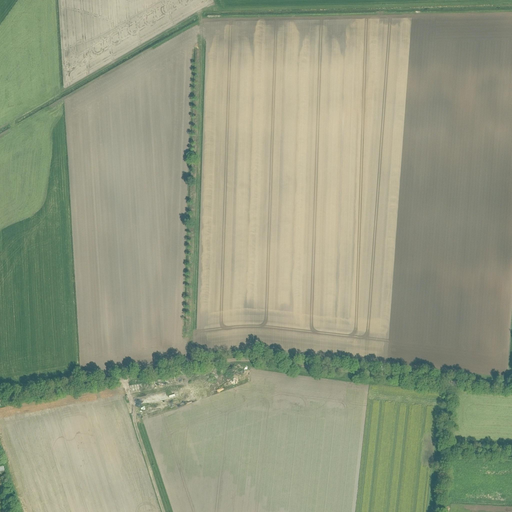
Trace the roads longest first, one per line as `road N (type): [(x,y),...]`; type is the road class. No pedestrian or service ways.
road 1 (unclassified): [(0,400),(232,360),(493,387),(511,374)]
road 2 (track): [(187,367),(200,14),(212,0)]
road 3 (track): [(163,511),(119,379)]
road 4 (track): [(450,382),(436,511)]
